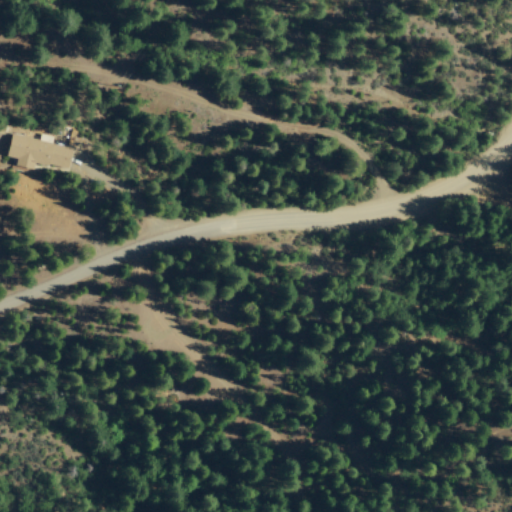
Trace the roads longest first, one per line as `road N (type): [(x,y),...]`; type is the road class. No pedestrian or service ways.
road 1 (tertiary): [(511,132),(423,206),(372,224),(229,231),(0,310)]
road 2 (track): [(116,268),(335,511)]
